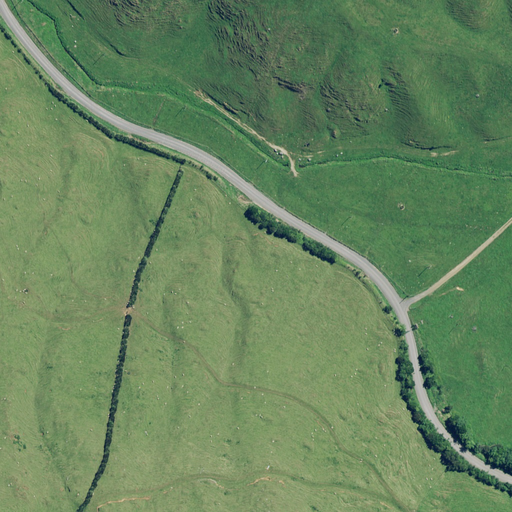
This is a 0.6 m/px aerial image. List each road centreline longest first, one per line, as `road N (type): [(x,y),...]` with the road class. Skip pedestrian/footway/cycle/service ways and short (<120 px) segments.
road 1 (unclassified): [(0,7),(60,84),(107,122),(197,151),(351,254),(417,328),(432,412),(456,448),(511,477)]
road 2 (track): [(511,214),(397,305)]
